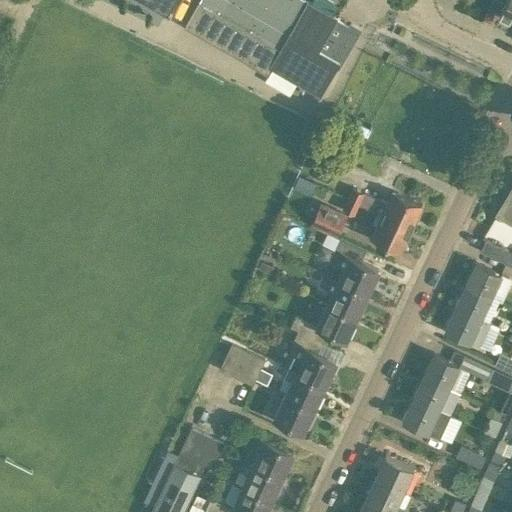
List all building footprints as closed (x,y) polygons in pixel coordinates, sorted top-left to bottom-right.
[(141,0),(166,15),(174,0),(141,0)] [(319,93),(356,29),(306,0),(199,0),(185,25),(267,73),(271,66),(319,93)] [(511,0),(499,0),(504,2),(498,16),(511,22),(511,0)] [(315,163),(335,174),(345,154),(317,140),(309,158),(316,161),(315,163)] [(364,192),(352,186),(353,184),(332,175),(325,187),(347,196),(359,202),(382,213),(382,214),(410,227),(421,203),(393,190),(387,201),(364,192)] [(511,187),(497,213),(511,222),(511,187)] [(347,196),(344,202),(341,207),(354,214),(359,202),(347,196)] [(312,223),(335,234),(345,213),(321,202),(312,223)] [(372,222),(377,224),(371,237),(399,250),(410,227),(382,214),(382,213),(377,210),(372,222)] [(333,248),(322,272),(366,293),(377,269),(360,261),(365,249),(339,237),(333,248)] [(511,264),(511,250),(485,238),(479,250),(511,264)] [(270,272),(274,265),(261,259),(258,266),(270,272)] [(476,260),(465,283),(491,295),(501,272),(476,260)] [(355,316),(366,293),(322,272),(318,282),(333,289),(326,303),(355,316)] [(481,317),(491,295),(465,283),(455,305),(481,317)] [(289,327),(296,330),(321,342),(327,331),(345,339),(355,316),(326,303),(316,325),(294,315),(289,327)] [(490,321),(481,317),(455,305),(444,327),(480,343),(490,321)] [(294,370),(324,385),(335,361),(317,352),(321,342),(296,330),(291,341),(292,341),(282,364),(286,367),(294,370)] [(219,367),(230,373),(242,347),(231,342),(219,367)] [(230,373),(241,378),(253,353),(242,347),(230,373)] [(511,355),(499,350),(493,363),(511,372),(511,355)] [(423,373),(449,385),(460,391),(468,372),(467,367),(433,351),(423,373)] [(264,358),(253,353),(241,378),(252,383),(258,371),(264,358)] [(256,377),(263,381),(268,370),(261,366),(256,377)] [(313,407),(324,385),(294,370),(286,367),(282,375),(290,379),(284,393),(313,407)] [(511,375),(492,367),(486,378),(486,379),(510,390),(511,387),(511,375)] [(460,391),(449,385),(423,373),(412,395),(438,408),(450,413),(460,391)] [(302,430),(313,407),(284,393),(273,417),(302,430)] [(450,413),(438,408),(412,395),(402,417),(441,435),(450,413)] [(501,421),(490,415),(483,430),(494,435),(501,421)] [(191,426),(187,434),(179,451),(189,456),(201,431),(191,426)] [(213,436),(201,431),(189,456),(201,462),(213,436)] [(250,433),(239,456),(281,476),(292,452),(263,439),(250,433)] [(224,442),(213,436),(201,462),(212,467),(224,442)] [(455,455),(480,467),(485,455),(461,443),(455,455)] [(494,448),(488,461),(499,466),(505,454),(494,448)] [(385,453),(374,476),(403,490),(414,466),(385,453)] [(271,499),(281,476),(239,456),(235,466),(247,472),(241,485),(271,499)] [(182,511),(200,473),(173,460),(148,511),(182,511)] [(493,479),(499,466),(488,461),(482,474),(493,479)] [(374,476),(364,499),(392,511),(398,511),(401,506),(397,504),(403,490),(374,476)] [(210,498),(205,508),(204,509),(209,511),(264,511),(271,499),(241,485),(230,508),(210,498)] [(454,497),(448,510),(452,511),(460,511),(465,502),(454,497)] [(392,511),(364,499),(357,511),(392,511)]
